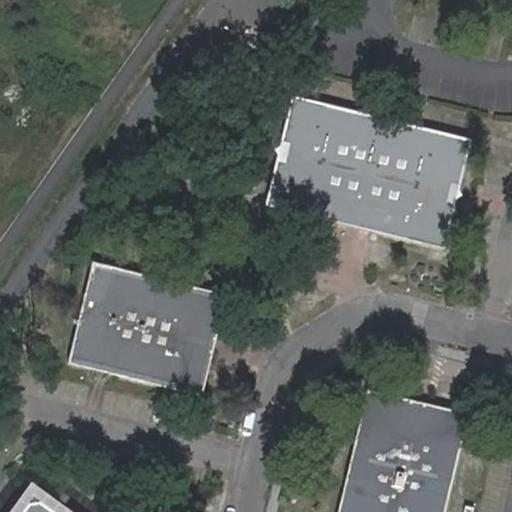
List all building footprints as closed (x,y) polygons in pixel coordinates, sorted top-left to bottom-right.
[(452,182),(459,183),(470,137),(295,93),(283,139),(289,141),(285,160),(278,159),(267,201),(445,244),(455,201),(448,199),(452,182)] [(283,139),(278,159),(285,160),(289,141),(283,139)] [(455,201),(459,183),(452,182),(448,199),(455,201)] [(90,268),(104,260),(93,257),(90,268)] [(218,288),(104,260),(90,268),(71,346),(80,359),(193,388),(205,379),(208,367),(207,344),(203,344),(206,333),(211,334),(220,318),(225,299),(218,288)] [(227,290),(218,288),(225,299),(227,290)] [(208,367),(220,318),(211,334),(206,333),(203,344),(207,344),(208,367)] [(69,356),(80,359),(71,346),(69,356)] [(202,390),(205,379),(193,388),(202,390)] [(368,386),(365,398),(380,389),(368,386)] [(443,511),(465,424),(456,408),(444,404),(443,409),(424,406),(423,409),(410,406),(411,402),(393,396),(394,392),(380,389),(365,398),(337,511),(443,511)] [(444,404),(394,392),(393,396),(411,402),(410,406),(423,409),(424,406),(443,409),(444,404)] [(456,408),(465,424),(468,410),(456,408)] [(57,511),(40,499),(25,500),(16,511),(57,511)]
